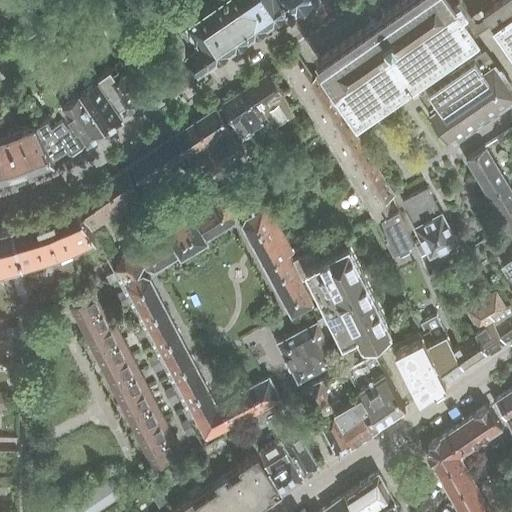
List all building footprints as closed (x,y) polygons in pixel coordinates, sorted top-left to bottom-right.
[(11,0),(41,40),(19,57),(26,65),(56,43),(25,0),(11,0)] [(183,0),(177,4),(198,35),(183,44),(196,62),(286,1),(288,3),(292,0),(183,0)] [(473,29),(453,0),(396,0),(375,15),(316,55),(357,114),(413,76),(423,90),(419,92),(430,110),(427,111),(428,112),(427,113),(445,139),(446,139),(447,140),(450,138),(453,141),(511,100),(511,83),(499,65),(497,67),(494,61),(484,48),(447,73),(444,68),(431,77),(425,67),(476,32),(473,29)] [(461,0),(453,0),(473,29),(487,20),(483,13),(477,17),(473,16),(461,0)] [(511,0),(497,0),(481,11),(483,13),(487,20),(511,57),(511,0)] [(65,26),(51,36),(56,43),(58,46),(72,36),(65,26)] [(278,62),(295,88),(314,74),(297,50),(278,62)] [(109,68),(95,77),(100,85),(119,113),(143,97),(123,69),(114,75),(109,68)] [(269,69),(221,102),(242,140),(253,133),(250,128),(266,116),(273,127),(292,113),(281,90),(280,90),(269,69)] [(70,78),(78,90),(102,125),(119,113),(100,85),(95,77),(86,84),(78,72),(70,78)] [(318,72),(314,74),(295,88),(377,217),(378,216),(388,211),(387,210),(396,205),(391,196),(396,193),(318,72)] [(84,137),(102,125),(78,90),(70,78),(63,82),(70,94),(59,100),(61,102),(68,112),(84,137)] [(64,146),(66,149),(84,137),(68,112),(61,102),(59,100),(48,83),(39,88),(53,109),(33,122),(50,155),(64,146)] [(37,107),(31,96),(23,100),(29,111),(37,107)] [(129,162),(130,164),(144,185),(187,156),(201,179),(242,153),(214,105),(129,162)] [(0,109),(0,122),(11,120),(8,107),(0,109)] [(0,171),(17,167),(51,156),(50,155),(33,122),(10,131),(0,133),(0,171)] [(307,137),(299,124),(293,127),(295,143),(307,137)] [(487,193),(506,182),(484,146),(465,157),(487,193)] [(270,186),(284,177),(272,157),(258,166),(270,186)] [(124,165),(75,199),(91,229),(144,196),(124,165)] [(288,313),(311,300),(288,254),(293,252),(269,206),(272,204),(263,185),(261,186),(255,171),(122,251),(113,268),(116,270),(203,437),(204,437),(205,437),(279,400),(266,374),(215,401),(149,277),(141,274),(138,275),(143,264),(146,266),(148,267),(155,270),(234,222),(236,213),(231,206),(234,204),(249,209),(250,213),(244,215),(239,226),(288,313)] [(509,228),(511,226),(511,191),(506,182),(487,193),(509,228)] [(212,192),(206,183),(177,201),(182,210),(212,192)] [(431,255),(457,241),(427,186),(401,201),(431,255)] [(94,235),(91,229),(75,199),(47,211),(25,218),(10,223),(0,226),(0,267),(21,263),(39,257),(57,252),(94,235)] [(397,207),(378,216),(385,231),(376,236),(386,256),(414,243),(397,207)] [(106,254),(115,249),(102,227),(93,232),(106,254)] [(312,248),(308,240),(299,244),(303,252),(312,248)] [(347,242),(320,256),(315,246),(291,259),(302,279),(310,275),(341,337),(356,330),(361,340),(390,327),(347,242)] [(511,253),(500,262),(511,280),(511,253)] [(69,259),(53,264),(57,275),(73,269),(69,259)] [(485,350),(503,339),(511,333),(511,332),(511,305),(509,301),(505,303),(495,287),(463,306),(476,327),(473,329),(475,332),(485,350)] [(151,466),(181,450),(99,289),(68,305),(151,466)] [(120,308),(129,303),(122,290),(114,294),(120,308)] [(28,291),(19,294),(22,304),(32,301),(28,291)] [(409,300),(401,304),(405,312),(413,308),(409,300)] [(462,365),(462,366),(486,350),(485,350),(475,332),(452,348),(444,332),(436,314),(419,322),(423,329),(419,332),(442,378),(462,365)] [(420,326),(415,315),(406,320),(412,330),(420,326)] [(313,317),(295,326),(274,338),(295,378),(334,357),(313,317)] [(137,339),(145,335),(138,320),(130,324),(137,339)] [(442,378),(419,332),(393,345),(418,394),(442,378)] [(374,424),(392,412),(403,405),(374,352),(347,366),(366,401),(361,403),(374,424)] [(154,371),(162,367),(155,353),(147,358),(154,371)] [(347,366),(323,377),(327,385),(323,387),(331,401),(339,416),(336,418),(350,439),(374,424),(361,403),(366,401),(347,366)] [(300,386),(313,410),(331,401),(323,387),(327,385),(323,377),(320,378),(320,377),(300,386)] [(170,403),(178,399),(171,386),(163,390),(170,403)] [(511,386),(494,399),(511,433),(511,386)] [(339,416),(331,401),(313,410),(334,450),(350,439),(336,418),(339,416)] [(485,404),(459,421),(472,443),(488,433),(489,435),(500,428),(485,404)] [(263,411),(255,415),(258,420),(266,416),(263,411)] [(300,473),(315,462),(292,427),(284,432),(273,412),(267,415),(278,436),(300,473)] [(187,435),(194,431),(187,419),(180,423),(187,435)] [(474,445),(472,443),(459,421),(426,443),(427,444),(425,451),(424,452),(423,455),(426,460),(429,461),(436,471),(461,457),(462,453),(474,445)] [(203,446),(207,452),(225,442),(222,436),(203,446)] [(280,487),(300,473),(278,436),(265,444),(258,449),(263,457),(269,467),(267,469),(276,481),(280,487)] [(280,488),(280,487),(276,481),(267,469),(256,452),(237,464),(171,507),(173,511),(171,511),(241,511),(272,492),(273,493),(280,488)] [(492,511),(461,457),(436,471),(459,511),(492,511)] [(178,467),(168,473),(175,485),(185,479),(178,467)] [(364,511),(391,495),(377,471),(344,493),(353,511),(364,511)] [(94,511),(123,493),(113,477),(60,511),(94,511)] [(167,502),(161,493),(152,497),(158,507),(167,502)] [(324,507),(319,510),(320,511),(353,511),(344,493),(324,507)] [(400,511),(391,495),(364,511),(400,511)]
